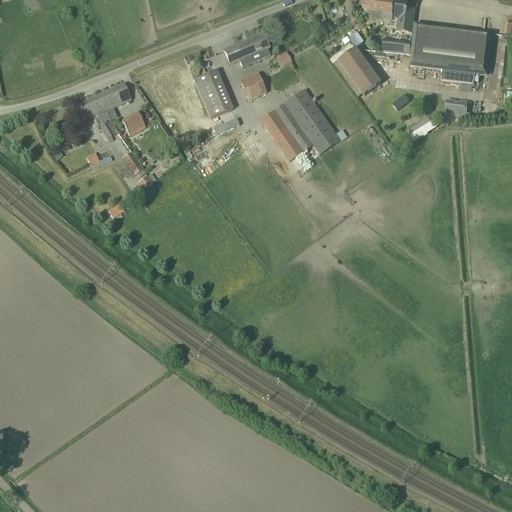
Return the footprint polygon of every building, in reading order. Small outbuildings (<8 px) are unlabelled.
[(361,0),(361,5),(365,11),(366,11),(366,14),(366,18),(381,20),(382,13),(392,14),(394,0),(361,0)] [(394,18),(394,19),(398,20),(396,32),(411,35),(414,10),(407,9),(408,1),(398,0),(395,0),(396,0),(397,0),(394,18)] [(469,32),(415,25),(411,56),(412,56),(411,65),(410,65),(409,67),(442,71),(441,82),(473,86),(475,75),(486,76),(492,35),(479,33),(479,34),(469,33),(469,32)] [(269,49),(263,35),(223,52),(229,66),(238,62),(242,69),(270,57),(266,50),(269,49)] [(399,41),(397,53),(409,55),(411,43),(399,41)] [(280,68),(291,63),(286,54),(275,59),(280,68)] [(194,81),(210,120),(233,111),(217,72),(194,81)] [(240,83),(248,102),(265,95),(257,76),(240,83)] [(123,86),(100,97),(103,105),(106,112),(131,102),(123,86)] [(319,157),(340,142),(304,91),(260,122),(289,164),(312,147),(319,157)] [(84,120),(97,114),(103,126),(101,127),(107,140),(117,135),(111,122),(106,112),(103,105),(100,97),(78,107),(84,120)] [(455,103),(455,102),(446,101),(445,117),(466,119),(466,115),(468,115),(469,105),(467,105),(468,103),(459,102),(459,103),(455,103)] [(121,123),(128,137),(145,127),(137,114),(121,123)] [(142,171),(131,154),(122,160),(134,177),(142,171)] [(94,155),(86,158),(90,168),(99,164),(100,167),(111,162),(109,158),(98,163),(94,155)] [(152,186),(147,178),(137,184),(142,193),(152,186)] [(123,213),(118,205),(108,212),(113,220),(123,213)]
